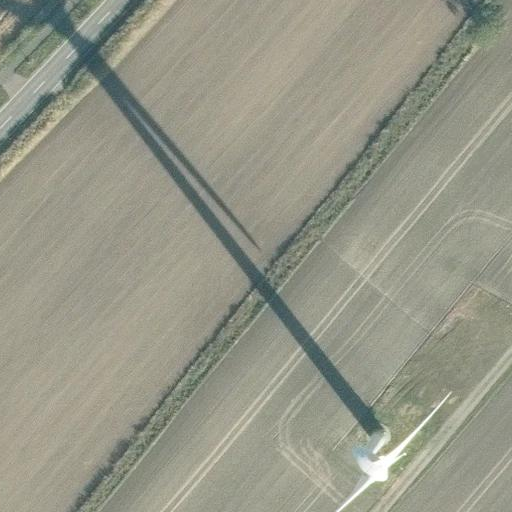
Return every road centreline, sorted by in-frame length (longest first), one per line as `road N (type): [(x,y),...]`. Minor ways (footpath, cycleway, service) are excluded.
road 1 (track): [(511,356),(381,511)]
road 2 (secondary): [(0,129),(123,0)]
